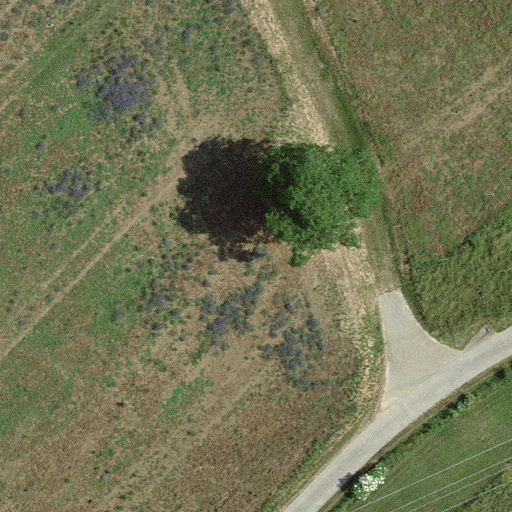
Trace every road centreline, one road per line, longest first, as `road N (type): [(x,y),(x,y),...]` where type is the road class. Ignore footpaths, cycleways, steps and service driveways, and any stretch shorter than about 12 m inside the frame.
road 1 (track): [(384,292),(352,140),(291,0)]
road 2 (unclassified): [(511,341),(431,382),(301,511)]
